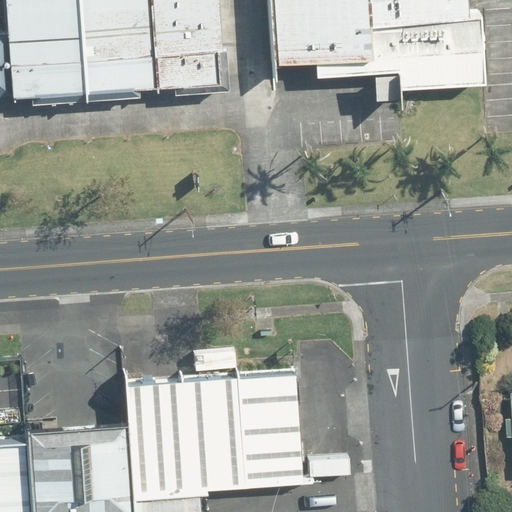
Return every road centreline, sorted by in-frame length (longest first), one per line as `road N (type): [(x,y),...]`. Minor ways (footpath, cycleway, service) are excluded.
road 1 (unclassified): [(0,270),(396,239)]
road 2 (unclassified): [(396,239),(424,511)]
